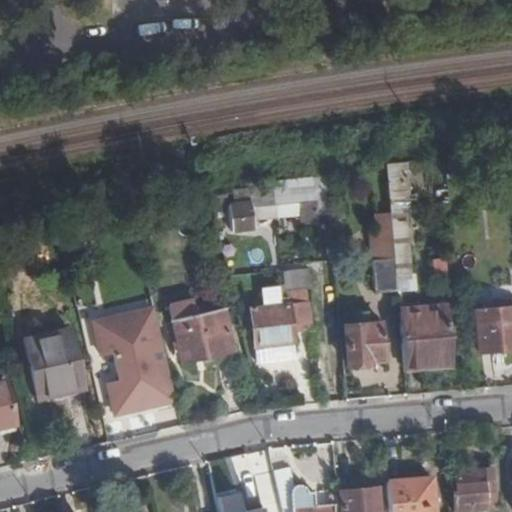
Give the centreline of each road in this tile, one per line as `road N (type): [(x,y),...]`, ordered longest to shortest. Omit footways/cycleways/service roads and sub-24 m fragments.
road 1 (residential): [(511,405),(262,428),(0,488)]
road 2 (residential): [(0,67),(217,34),(250,0)]
